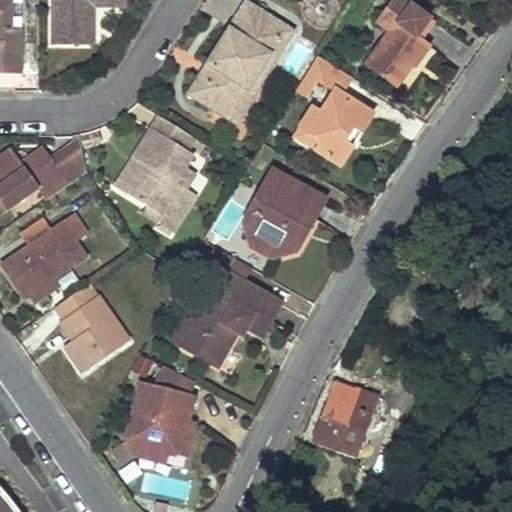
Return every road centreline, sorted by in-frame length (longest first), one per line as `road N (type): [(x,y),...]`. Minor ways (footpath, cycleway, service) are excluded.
road 1 (residential): [(511,40),(435,142),(312,352),(241,511)]
road 2 (residential): [(179,0),(121,89),(88,110),(0,116)]
road 3 (residential): [(0,365),(105,511)]
